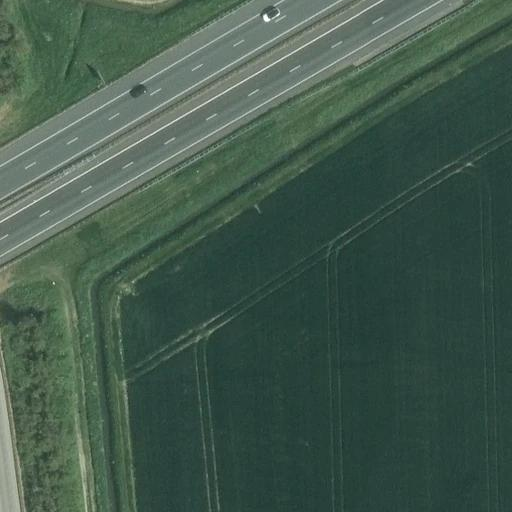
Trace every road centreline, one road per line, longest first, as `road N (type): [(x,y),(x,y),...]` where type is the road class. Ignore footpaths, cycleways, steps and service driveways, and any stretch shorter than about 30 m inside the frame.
road 1 (motorway): [(0,240),(415,0)]
road 2 (motorway): [(316,0),(0,183)]
road 3 (track): [(89,511),(66,282),(46,272),(0,285)]
road 4 (track): [(25,0),(34,70),(23,97),(0,117)]
